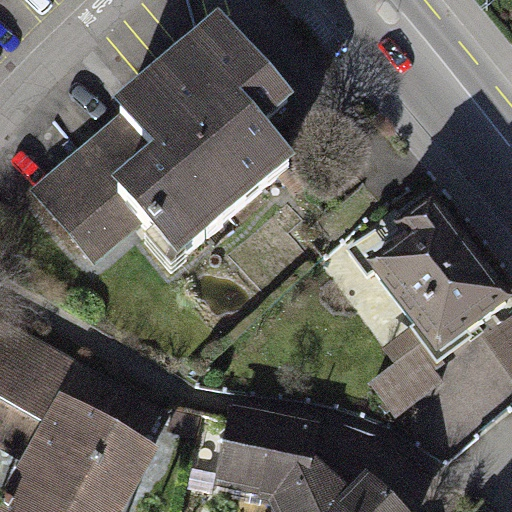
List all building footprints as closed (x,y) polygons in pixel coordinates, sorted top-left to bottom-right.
[(265,42),(290,23),(272,0),(247,0),(238,7),(265,42)] [(219,23),(165,79),(235,163),(295,107),(219,23)] [(165,79),(40,181),(107,262),(129,244),(172,297),(275,212),(235,163),(165,79)] [(511,409),(511,312),(431,205),(330,281),(457,450),(511,409)] [(115,511),(168,416),(0,324),(0,449),(19,460),(0,495),(0,511),(115,511)] [(320,419),(232,403),(212,488),(268,503),(271,511),(406,511),(368,474),(313,454),(320,419)]
